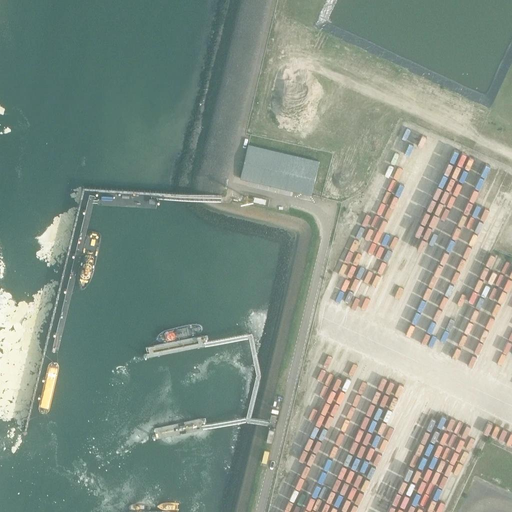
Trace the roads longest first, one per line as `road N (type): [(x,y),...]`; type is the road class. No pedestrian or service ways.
road 1 (unclassified): [(260,511),(326,236),(309,205),(271,198)]
road 2 (unclassified): [(272,0),(228,187),(271,198)]
